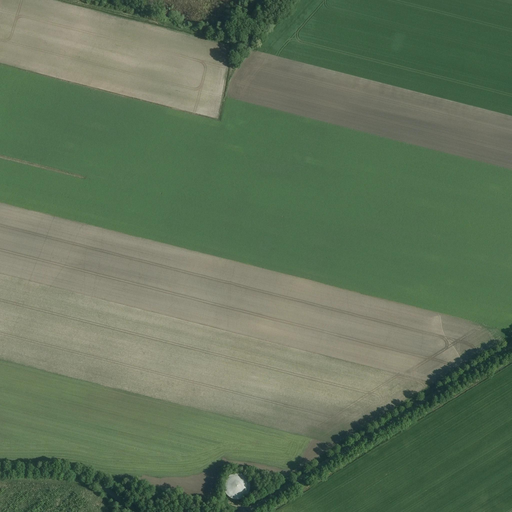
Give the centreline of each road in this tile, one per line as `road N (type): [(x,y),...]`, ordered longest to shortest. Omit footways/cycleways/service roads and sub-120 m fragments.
road 1 (unclassified): [(247,511),(511,345)]
road 2 (unclassified): [(0,471),(77,473),(134,511)]
